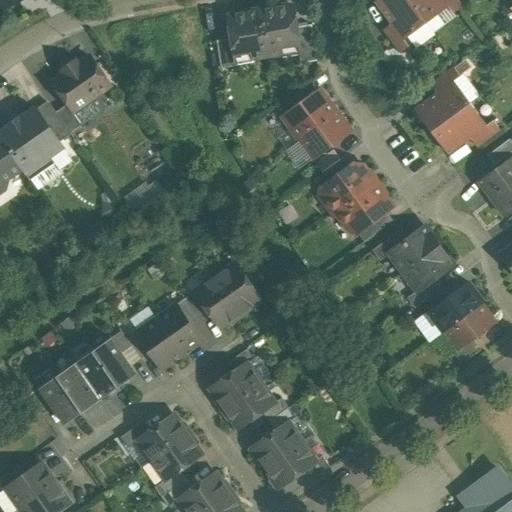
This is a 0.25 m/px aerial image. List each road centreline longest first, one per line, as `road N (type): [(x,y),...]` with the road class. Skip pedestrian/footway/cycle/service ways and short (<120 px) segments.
road 1 (residential): [(326,0),(334,73),(421,204),(469,225),(485,243),(492,280),(511,307)]
road 2 (residential): [(307,511),(511,366)]
road 3 (residential): [(271,511),(180,384)]
road 4 (residential): [(134,0),(65,21),(0,63)]
road 5 (residential): [(180,384),(70,460)]
